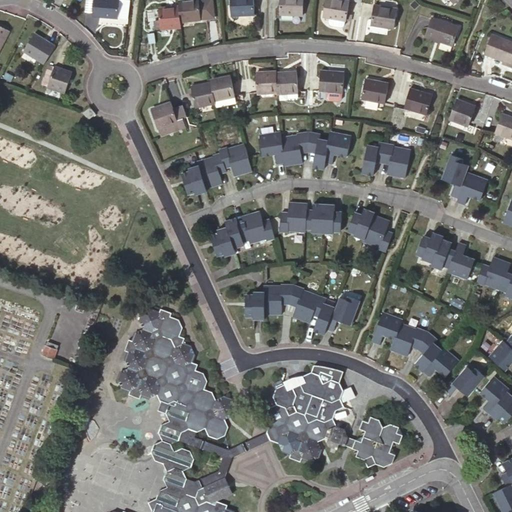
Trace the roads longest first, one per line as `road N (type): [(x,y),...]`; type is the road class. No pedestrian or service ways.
road 1 (residential): [(176,222),(238,358),(320,353),(396,382),(446,459)]
road 2 (residential): [(129,77),(282,44),(364,51),(511,89)]
road 3 (residential): [(176,222),(295,184),(412,199),(511,240)]
road 4 (residential): [(124,99),(176,222)]
